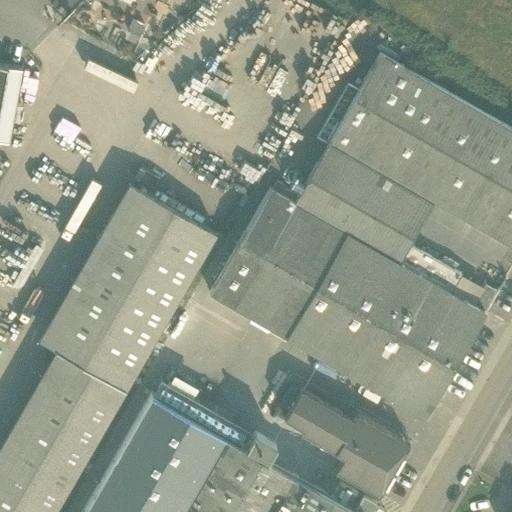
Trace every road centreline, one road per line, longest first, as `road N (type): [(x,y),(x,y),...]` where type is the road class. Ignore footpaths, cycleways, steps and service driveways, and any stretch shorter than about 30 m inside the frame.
road 1 (unknown): [(26,0),(88,65),(110,121),(107,150),(0,412)]
road 2 (residential): [(422,511),(511,353)]
